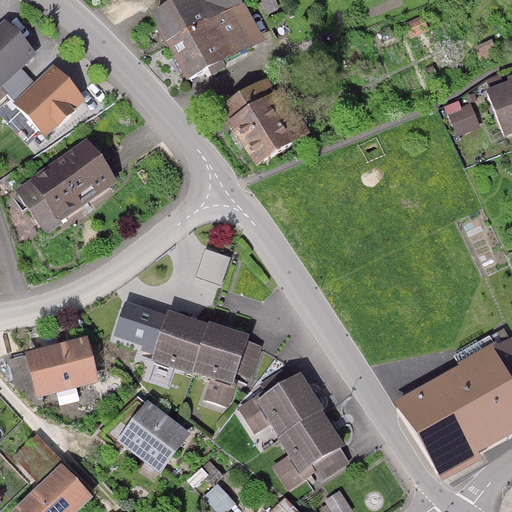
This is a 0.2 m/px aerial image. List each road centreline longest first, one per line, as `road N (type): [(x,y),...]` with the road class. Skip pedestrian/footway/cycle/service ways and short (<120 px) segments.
road 1 (tertiary): [(226,188),(443,498)]
road 2 (residential): [(226,188),(85,290),(0,315)]
road 3 (tertiary): [(53,0),(163,105),(226,188)]
